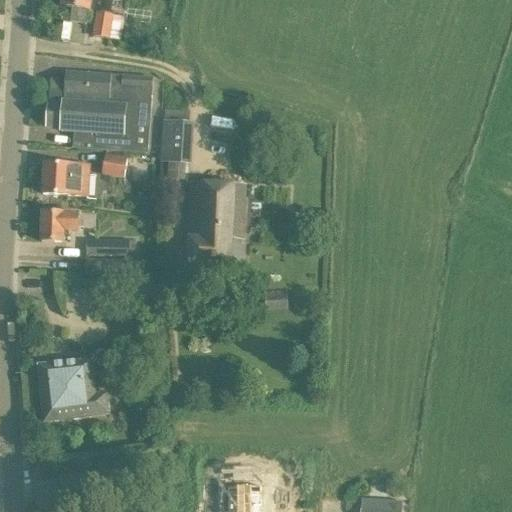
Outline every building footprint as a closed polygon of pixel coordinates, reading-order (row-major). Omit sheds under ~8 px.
[(63,0),(62,6),(72,7),(70,22),(86,25),(89,10),(90,10),(91,0),(63,0)] [(91,36),(110,40),(114,16),(96,13),(91,36)] [(148,153),(153,77),(66,71),(65,79),(50,78),(47,127),(61,128),(61,131),(75,132),(74,148),(148,153)] [(169,164),(168,179),(185,180),(186,165),(191,165),(194,124),(189,123),(190,112),(165,110),(164,122),(163,122),(161,163),(169,164)] [(102,176),(124,180),(128,159),(105,155),(102,176)] [(88,197),(90,174),(84,173),(84,165),(44,163),(43,194),(88,197)] [(243,270),(247,184),(190,182),(188,264),(243,270)] [(41,241),(67,242),(67,231),(77,231),(77,213),(42,212),(41,241)] [(86,256),(135,258),(135,242),(86,241),(86,256)] [(121,261),(85,260),(84,274),(109,275),(120,275),(121,261)] [(266,311),(287,311),(287,291),(265,292),(266,311)] [(44,422),(108,415),(106,394),(96,395),(92,360),(38,366),(44,422)] [(107,472),(59,477),(62,501),(110,495),(107,472)] [(397,484),(386,483),(385,494),(397,494),(397,484)] [(261,511),(262,487),(228,487),(227,511),(261,511)] [(400,511),(401,504),(363,501),(361,511),(400,511)]
